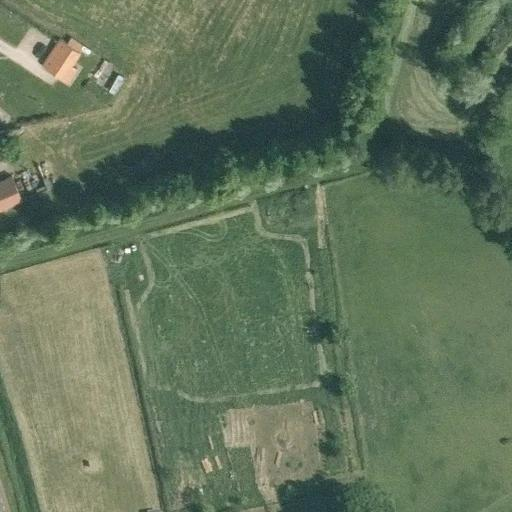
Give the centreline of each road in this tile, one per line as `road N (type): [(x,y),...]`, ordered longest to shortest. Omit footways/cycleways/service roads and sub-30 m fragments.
road 1 (track): [(309,168),(0,253)]
road 2 (track): [(419,0),(378,151),(309,168)]
